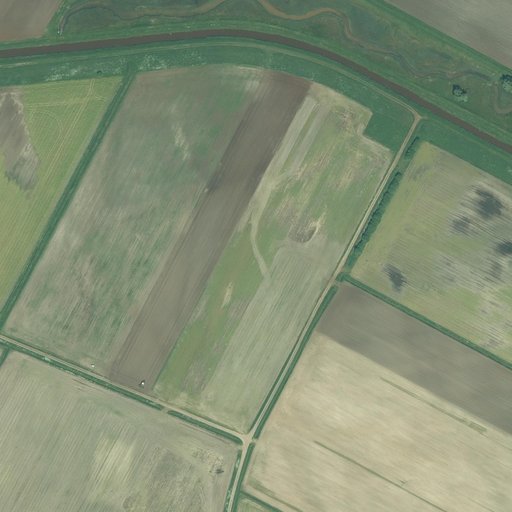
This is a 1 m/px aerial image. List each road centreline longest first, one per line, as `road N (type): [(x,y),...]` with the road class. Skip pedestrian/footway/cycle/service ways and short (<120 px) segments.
road 1 (track): [(511,137),(346,51),(278,28),(231,22),(48,38)]
road 2 (track): [(338,268),(424,114),(511,159)]
road 3 (track): [(247,440),(0,337)]
road 4 (unclassified): [(329,283),(247,440),(228,511)]
road 5 (track): [(511,75),(369,0)]
